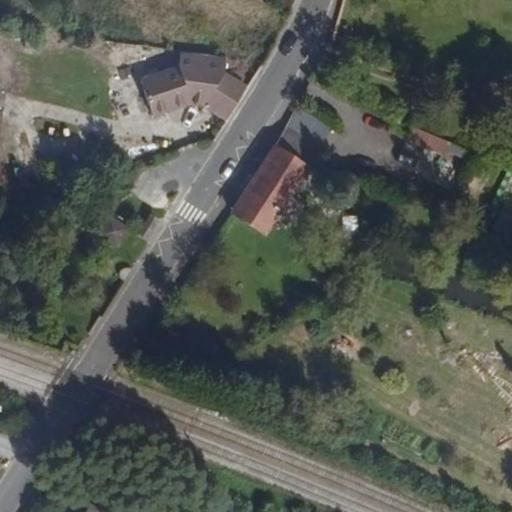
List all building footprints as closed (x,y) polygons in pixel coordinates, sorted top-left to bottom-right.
[(291,18),(296,0),(271,0),(268,9),(291,18)] [(287,28),(291,18),(268,9),(265,19),(287,28)] [(179,67),(191,105),(208,107),(229,74),(225,71),(226,56),(180,51),(179,67)] [(179,67),(140,80),(152,117),(191,105),(179,67)] [(229,74),(208,107),(227,119),(248,86),(229,74)] [(395,165),(441,183),(456,144),(410,127),(395,165)] [(233,212),(267,233),(273,225),(310,164),(275,143),(233,212)] [(126,226),(109,216),(96,237),(113,248),(126,226)]
